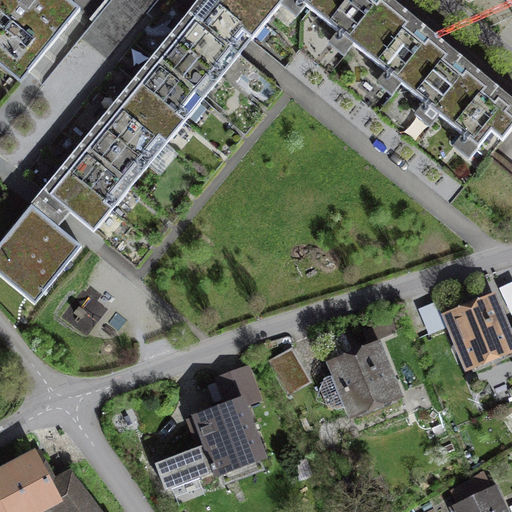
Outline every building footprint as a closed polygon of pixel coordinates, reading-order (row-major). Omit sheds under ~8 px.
[(84,17),(61,0),(0,0),(0,63),(29,86),(84,17)] [(242,49),(282,0),(201,0),(195,8),(42,194),(91,233),(242,49)] [(158,0),(112,0),(85,32),(116,54),(158,0)] [(511,103),(385,0),(296,0),(476,147),(489,132),(502,142),(511,129),(511,103)] [(0,261),(41,298),(79,256),(30,212),(0,245),(0,261)] [(511,348),(511,346),(492,299),(450,317),(470,366),(511,348)] [(392,320),(365,332),(369,341),(396,328),(392,320)] [(380,346),(320,370),(339,418),(399,394),(380,346)] [(228,405),(196,417),(207,446),(156,465),(166,490),(216,471),(217,474),(263,457),(243,404),(259,398),(248,369),(219,380),(228,405)] [(99,511),(72,475),(52,486),(35,454),(0,472),(0,511),(6,511),(9,511),(8,511),(34,511),(61,498),(71,511),(99,511)] [(488,488),(483,471),(450,489),(456,501),(488,488)] [(505,511),(495,490),(454,509),(455,511),(505,511)]
